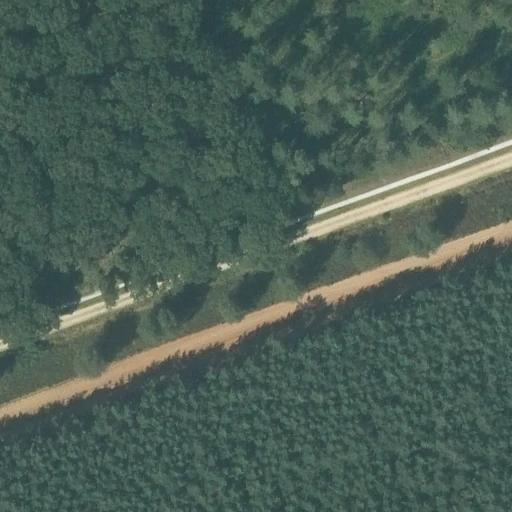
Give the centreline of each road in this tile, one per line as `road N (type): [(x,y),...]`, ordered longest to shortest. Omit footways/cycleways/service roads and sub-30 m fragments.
road 1 (track): [(0,345),(511,160)]
road 2 (track): [(0,420),(511,235)]
